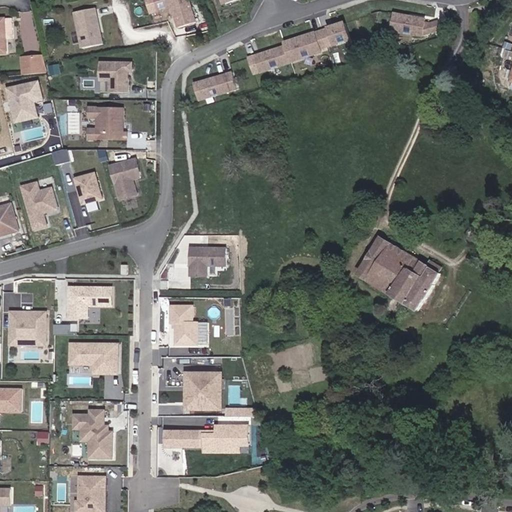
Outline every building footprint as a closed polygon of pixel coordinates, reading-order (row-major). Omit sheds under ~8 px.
[(196,23),(189,0),(147,0),(152,14),(173,7),(179,28),(196,23)] [(104,44),(96,8),(76,12),(83,48),(104,44)] [(441,30),(438,22),(431,24),(425,23),(425,20),(396,14),(393,30),(423,36),(441,30)] [(0,53),(6,53),(6,39),(14,39),(13,19),(0,19),(0,53)] [(254,74),(350,40),(343,21),(284,43),(285,46),(249,58),(254,74)] [(48,73),(44,56),(23,58),(24,75),(48,73)] [(129,76),(127,74),(127,71),(133,72),(133,63),(101,63),(101,81),(111,81),(111,93),(129,93),(129,76)] [(238,89),(233,73),(225,75),(225,76),(196,84),(201,100),(238,89)] [(18,123),(40,118),(36,102),(45,100),(41,82),(10,89),(18,123)] [(120,123),(124,119),(125,108),(90,107),(90,118),(99,118),(102,121),(102,126),(98,129),(90,129),(90,140),(127,140),(127,132),(124,132),(124,130),(120,125),(120,123)] [(71,148),(56,152),(59,164),(74,161),(71,148)] [(133,180),(141,178),(141,173),(137,160),(111,167),(121,200),(138,195),(135,185),(134,184),(133,180)] [(103,199),(96,174),(77,180),(84,204),(103,199)] [(59,209),(53,188),(40,192),(37,182),(23,186),(21,187),(33,230),(48,226),(45,213),(59,209)] [(0,236),(20,231),(12,204),(0,207),(0,236)] [(420,311),(442,274),(382,237),(359,275),(420,311)] [(226,266),(227,249),(191,248),(191,276),(208,277),(208,266),(226,266)] [(113,306),(113,288),(74,287),(74,305),(72,305),(72,317),(89,318),(89,305),(113,306)] [(176,344),(199,345),(199,322),(194,322),(194,306),(172,306),(172,323),(177,323),(176,344)] [(46,345),(47,313),(27,313),(27,315),(22,314),(22,312),(12,312),(12,338),(37,338),(37,345),(46,345)] [(116,361),(116,345),(74,344),(74,365),(97,365),(97,374),(120,374),(120,361),(116,361)] [(222,374),(188,374),(188,387),(190,387),(190,399),(188,399),(188,409),(222,409),(222,374)] [(23,411),(23,388),(0,387),(0,413),(2,414),(2,411),(23,411)] [(106,411),(92,410),(92,415),(76,415),(76,429),(83,429),(83,441),(91,441),(91,458),(114,458),(114,432),(110,432),(110,426),(106,426),(106,411)] [(249,446),(249,427),(217,427),(217,436),(181,436),(181,448),(205,448),(205,451),(228,451),(228,446),(249,446)] [(51,445),(51,432),(39,432),(39,445),(51,445)] [(106,511),(106,490),(103,490),(103,486),(106,486),(106,477),(71,477),(71,511),(106,511)] [(0,511),(1,506),(10,506),(10,490),(0,489),(0,511)]
